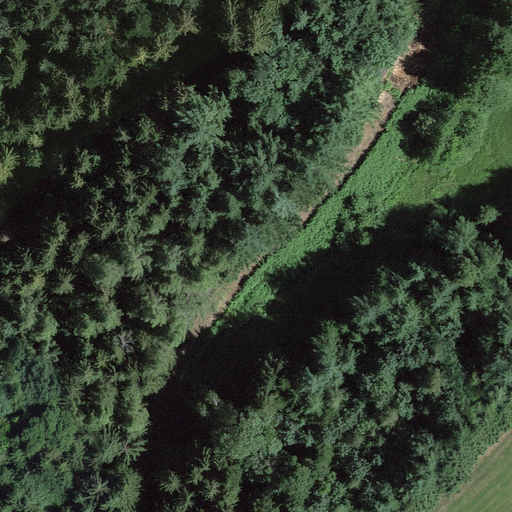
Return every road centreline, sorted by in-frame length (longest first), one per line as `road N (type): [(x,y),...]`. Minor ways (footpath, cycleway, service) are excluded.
road 1 (unclassified): [(410,0),(341,136),(195,300),(162,366),(140,511)]
road 2 (track): [(397,34),(312,80),(0,352)]
